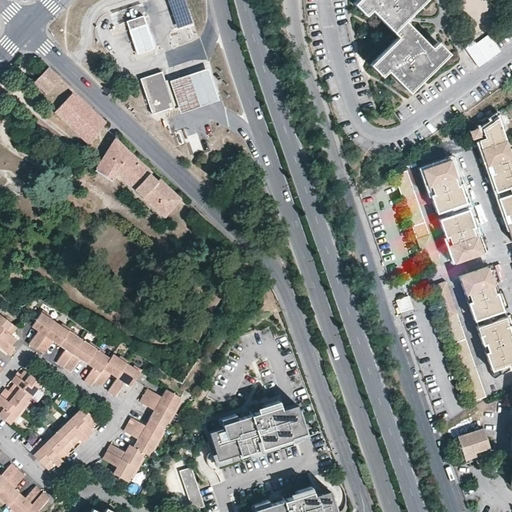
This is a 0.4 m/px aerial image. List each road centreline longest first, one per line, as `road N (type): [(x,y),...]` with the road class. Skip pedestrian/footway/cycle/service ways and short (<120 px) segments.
road 1 (residential): [(30,29),(272,266),(363,511)]
road 2 (primary): [(417,511),(243,0)]
road 3 (primary): [(219,0),(392,511)]
road 4 (residential): [(292,0),(296,39),(380,296)]
road 5 (residential): [(0,440),(52,487),(121,420),(24,351)]
road 6 (residential): [(380,296),(453,511)]
road 7 (residential): [(449,272),(487,386)]
